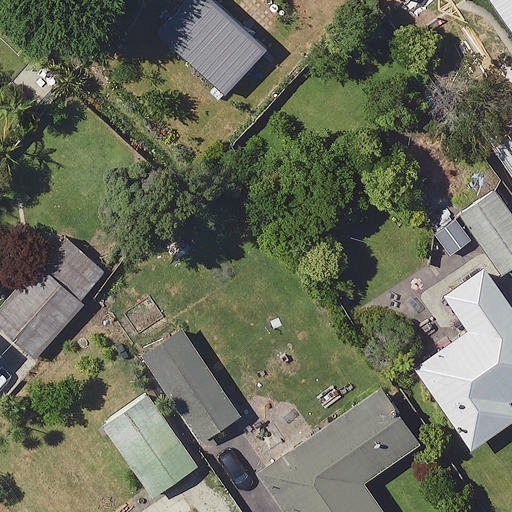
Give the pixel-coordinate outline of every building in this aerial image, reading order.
[(263,42),(216,0),(175,0),(152,25),(221,88),(263,42)] [(511,0),(491,0),(511,30),(511,0)] [(340,27),(356,54),(388,34),(372,8),(340,27)] [(511,261),(511,213),(491,183),(456,207),(500,270),(511,261)] [(60,231),(0,298),(0,323),(35,354),(107,272),(60,231)] [(287,265),(258,245),(239,272),(267,293),(287,265)] [(511,390),(511,306),(479,258),(438,286),(461,320),(406,357),(466,444),(511,412),(511,408),(503,396),(511,390)] [(238,408),(179,321),(139,347),(198,435),(238,408)] [(378,381),(252,465),(284,511),(388,511),(363,476),(417,439),(378,381)] [(146,389),(100,420),(148,490),(193,460),(146,389)] [(193,511),(186,501),(169,511),(193,511)]
